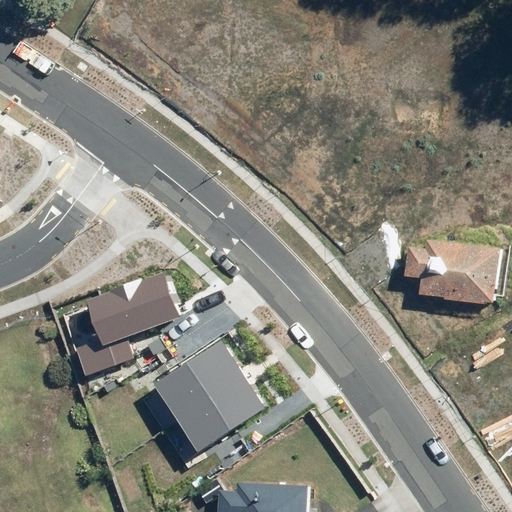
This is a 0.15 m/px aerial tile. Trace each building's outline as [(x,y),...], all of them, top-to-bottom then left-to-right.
[(239,0),(134,0),(138,15),(148,13),(150,23),(239,2),(239,0)] [(338,26),(245,44),(250,68),(240,70),(244,90),(255,88),(257,101),(349,83),(338,26)] [(481,148),(511,121),(511,113),(496,94),(461,125),(481,148)] [(403,126),(353,123),(348,208),(376,209),(377,191),(434,194),(439,101),(404,100),(403,126)] [(499,245),(427,237),(426,248),(410,246),(406,276),(418,278),(416,296),(493,304),(499,245)] [(78,349),(88,374),(134,356),(126,336),(180,316),(164,273),(87,302),(102,340),(78,349)] [(152,382),(198,451),(265,407),(220,338),(152,382)] [(57,389),(0,381),(0,441),(47,449),(49,437),(57,438),(60,418),(53,417),(57,389)] [(306,511),(308,485),(242,482),(242,493),(221,492),(219,511),(306,511)]
